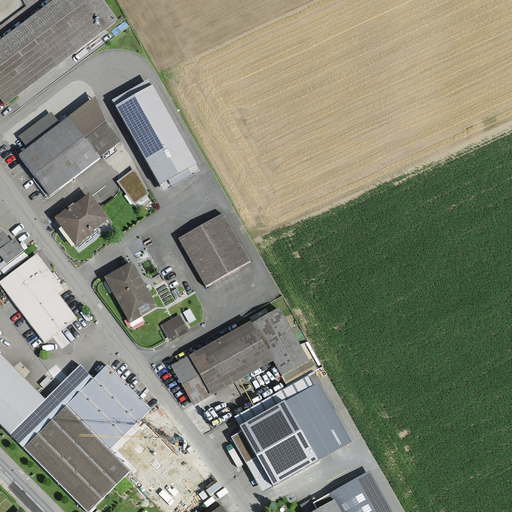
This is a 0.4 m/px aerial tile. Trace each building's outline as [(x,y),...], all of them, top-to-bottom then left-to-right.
[(101,0),(56,0),(57,1),(0,44),(0,96),(8,107),(119,23),(101,0)] [(153,92),(119,110),(162,186),(195,167),(153,92)] [(33,151),(22,159),(52,199),(125,145),(109,124),(87,140),(72,120),(62,127),(53,116),(24,138),(33,151)] [(135,174),(119,185),(136,209),(152,197),(135,174)] [(93,197),(59,224),(79,250),(114,223),(93,197)] [(225,216),(181,241),(208,288),(252,263),(225,216)] [(13,245),(4,233),(0,235),(0,258),(7,267),(25,252),(17,242),(13,245)] [(65,293),(39,259),(2,287),(48,346),(80,320),(61,296),(65,293)] [(135,266),(108,281),(133,324),(144,318),(140,311),(156,302),(135,266)] [(283,308),(174,367),(196,407),(276,363),(286,381),(315,365),(283,308)] [(181,316),(163,327),(172,342),(190,331),(181,316)] [(0,423),(26,450),(59,418),(0,358),(0,337),(1,337),(0,336),(0,423)] [(59,418),(26,450),(87,511),(90,511),(129,474),(107,452),(148,411),(107,370),(59,418)] [(319,386),(245,430),(247,434),(237,440),(248,459),(260,452),(276,481),(350,439),(319,386)] [(186,458),(161,478),(158,500),(182,506),(208,486),(186,458)] [(337,502),(319,511),(394,511),(372,472),(333,494),(337,502)]
